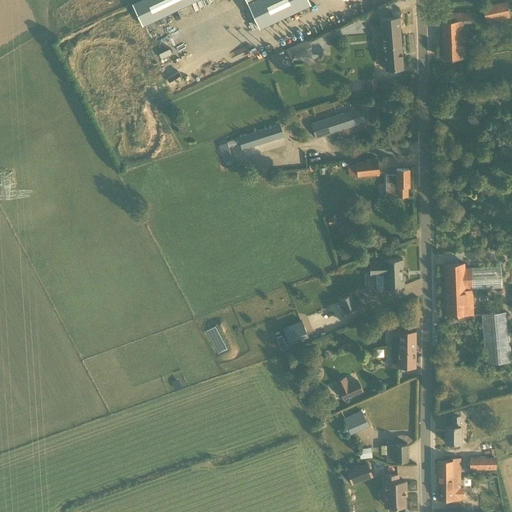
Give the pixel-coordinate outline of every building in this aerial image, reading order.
[(138,0),(132,3),(143,26),(197,0),(246,0),(260,29),(310,5),(307,0),(138,0)] [(485,21),(510,16),(507,2),(483,7),(485,21)] [(443,60),(460,59),(460,46),(466,46),(465,20),(471,19),(471,12),(442,14),(443,60)] [(403,67),(399,16),(381,17),(384,47),(377,47),(378,59),(385,58),(385,69),(403,67)] [(308,39),(286,47),(292,63),(314,54),(308,39)] [(368,89),(378,86),(375,78),(365,81),(368,89)] [(311,124),(316,138),(364,122),(359,108),(311,124)] [(242,149),(283,136),(279,124),(238,137),(242,149)] [(227,142),(219,145),(220,149),(222,156),(230,153),(228,147),(227,142)] [(378,159),(355,161),(357,176),(379,174),(378,159)] [(409,185),(409,168),(396,169),(396,174),(386,174),(386,195),(397,195),(397,196),(407,196),(407,186),(409,185)] [(388,271),(389,287),(408,287),(407,257),(388,257),(388,259),(374,260),(374,272),(388,271)] [(465,267),(464,263),(445,264),(445,263),(444,264),(445,300),(446,300),(446,315),(455,315),(455,318),(456,320),(458,321),(460,322),(462,321),(464,319),(465,317),(464,315),(473,315),(473,303),(465,303),(464,289),(472,289),(501,288),(501,266),(465,267)] [(342,305),(346,316),(358,312),(364,309),(360,300),(360,298),(353,301),(350,293),(339,297),(342,305)] [(485,363),(509,361),(505,312),(481,314),(485,363)] [(307,335),(300,320),(283,327),(289,343),(307,335)] [(415,367),(415,331),(391,330),(391,367),(415,367)] [(281,334),(275,336),(281,350),(286,348),(281,334)] [(341,402),(361,392),(355,382),(336,392),(341,402)] [(358,430),(368,426),(361,411),(352,416),(358,430)] [(460,441),(460,415),(452,415),(452,426),(445,426),(445,442),(460,441)] [(395,461),(407,460),(407,444),(394,445),(395,461)] [(371,456),(370,446),(358,447),(360,457),(371,456)] [(453,491),(453,487),(460,487),(460,457),(453,457),(453,460),(438,460),(438,500),(460,499),(460,491),(453,491)] [(470,457),(470,468),(496,468),(496,457),(470,457)] [(352,482),(372,475),(367,462),(347,469),(352,482)] [(404,496),(406,495),(405,481),(398,481),(398,474),(383,474),(385,507),(405,506),(404,496)] [(464,510),(477,510),(477,492),(464,492),(464,510)]
